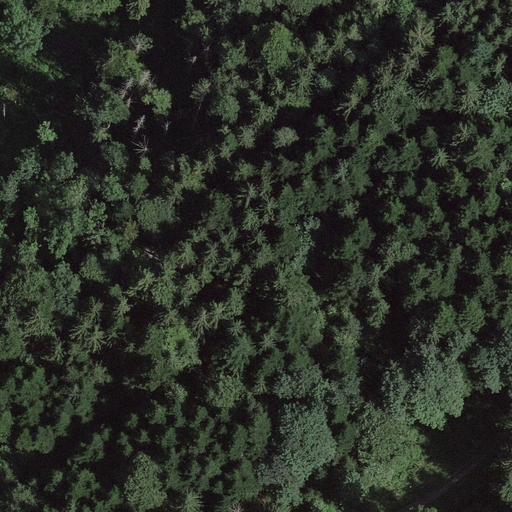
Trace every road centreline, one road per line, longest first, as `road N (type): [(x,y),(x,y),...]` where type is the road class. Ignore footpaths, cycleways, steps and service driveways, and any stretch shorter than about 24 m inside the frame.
road 1 (track): [(456,0),(378,56),(0,391)]
road 2 (track): [(392,511),(447,485),(511,426)]
